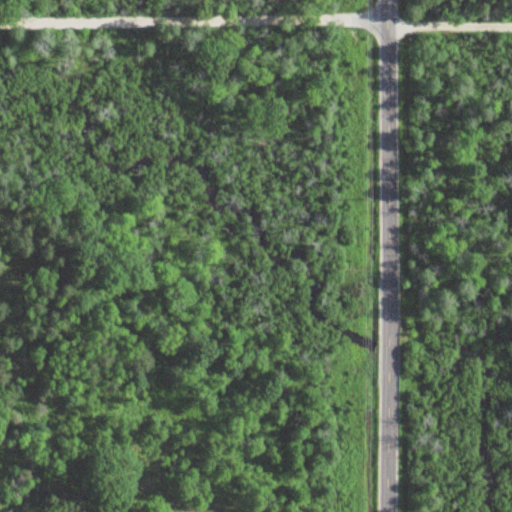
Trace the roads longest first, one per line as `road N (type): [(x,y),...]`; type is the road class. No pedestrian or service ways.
road 1 (residential): [(390,511),(388,0)]
road 2 (track): [(388,20),(0,23)]
road 3 (track): [(511,20),(388,20)]
